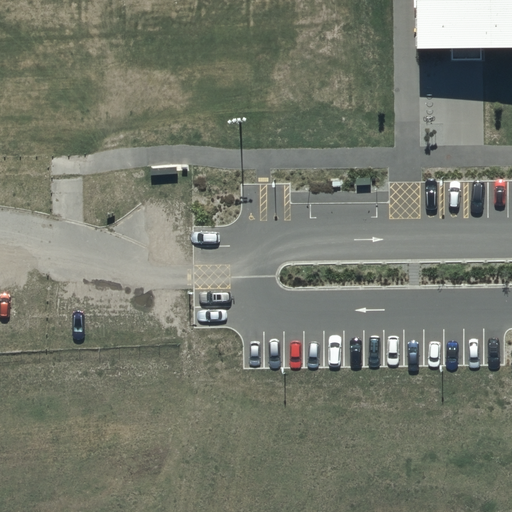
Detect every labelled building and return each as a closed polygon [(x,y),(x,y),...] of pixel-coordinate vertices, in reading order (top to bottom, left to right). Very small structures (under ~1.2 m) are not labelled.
[(511,0),(416,0),(417,48),(457,48),(511,47),(511,0)] [(511,191),(485,192),(485,209),(511,207),(511,191)] [(315,202),(232,204),(233,232),(316,229),(315,202)] [(153,232),(125,221),(118,240),(146,251),(153,232)] [(85,227),(54,224),(52,245),(83,248),(85,227)] [(365,262),(283,265),(284,291),(366,288),(365,262)] [(429,268),(393,268),(394,302),(429,302),(429,268)] [(24,270),(19,285),(95,311),(100,297),(24,270)] [(107,299),(101,315),(181,343),(186,327),(107,299)] [(223,353),(210,371),(235,389),(238,386),(266,406),(278,389),(253,371),(251,373),(223,353)]
